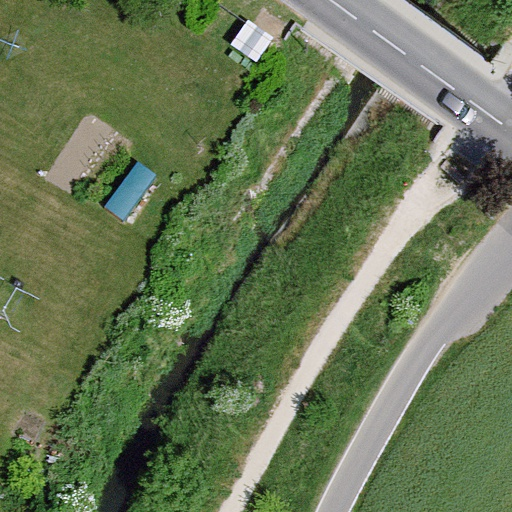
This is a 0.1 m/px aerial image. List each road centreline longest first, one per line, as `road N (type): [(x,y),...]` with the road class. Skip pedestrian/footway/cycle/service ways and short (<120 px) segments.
road 1 (track): [(495,120),(365,280),(235,511)]
road 2 (unclassified): [(511,250),(420,354),(332,511)]
road 3 (tertiary): [(332,0),(511,132)]
